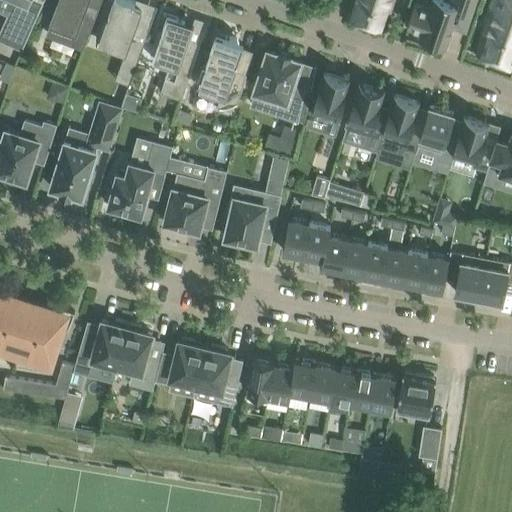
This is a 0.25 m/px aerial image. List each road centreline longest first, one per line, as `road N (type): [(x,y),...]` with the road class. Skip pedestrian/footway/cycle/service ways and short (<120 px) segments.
road 1 (residential): [(0,224),(253,300),(511,342)]
road 2 (residential): [(511,92),(252,0)]
road 3 (track): [(463,337),(431,511)]
